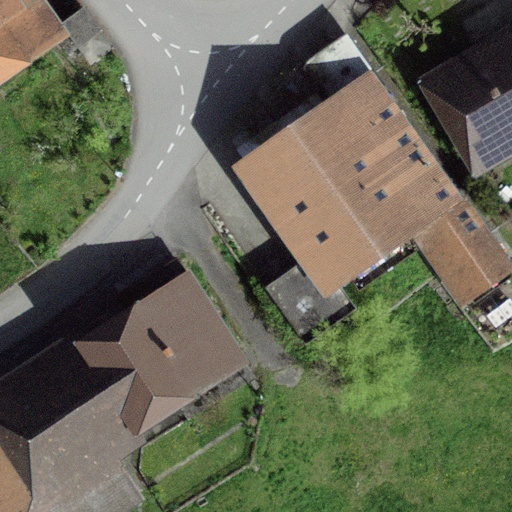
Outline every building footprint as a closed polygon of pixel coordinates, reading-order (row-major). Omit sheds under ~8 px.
[(0,0),(0,68),(42,38),(14,0),(0,0)] [(52,32),(67,54),(78,46),(90,63),(112,48),(83,9),(52,32)] [(511,51),(440,93),(475,152),(511,130),(511,51)] [(333,116),(253,173),(317,264),(273,293),(312,345),(358,318),(337,286),(421,228),(465,292),(506,263),(376,86),(333,116)] [(108,511),(126,501),(92,448),(173,396),(188,419),(253,378),(192,284),(0,413),(0,511),(108,511)]
